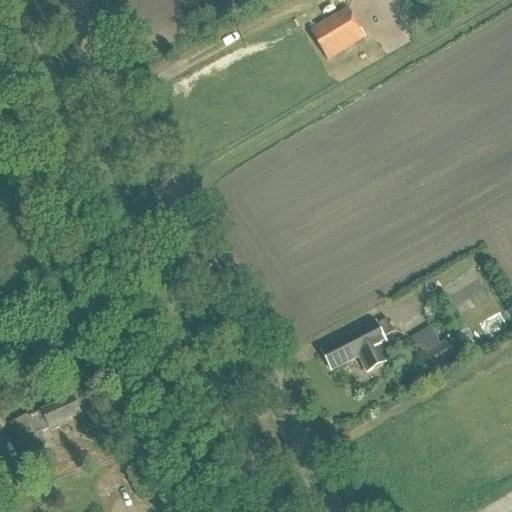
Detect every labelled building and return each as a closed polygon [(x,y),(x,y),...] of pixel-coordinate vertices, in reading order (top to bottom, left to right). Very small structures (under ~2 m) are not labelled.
[(399,0),(407,12),(424,0),(399,0)] [(310,33),(327,62),(366,39),(349,10),(310,33)] [(358,358),(367,375),(389,364),(380,347),(385,344),(383,340),(393,334),(387,321),(376,327),(376,326),(351,338),(352,339),(322,354),(331,372),(358,358)] [(447,344),(419,359),(431,379),(458,364),(447,344)] [(10,425),(23,456),(44,447),(40,437),(66,426),(64,422),(80,416),(73,399),(41,412),(41,413),(28,419),(27,418),(10,425)] [(0,474),(0,490),(19,483),(13,469),(0,474)]
